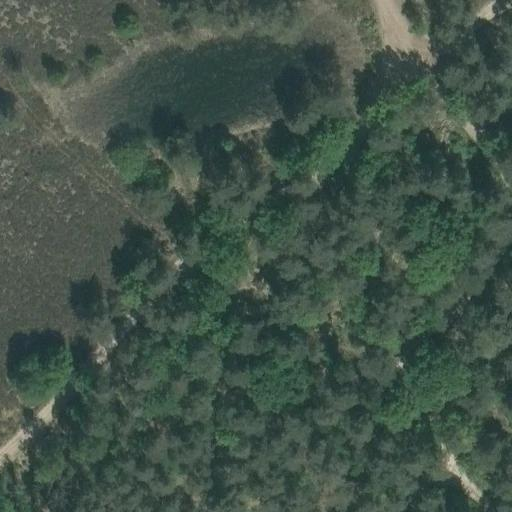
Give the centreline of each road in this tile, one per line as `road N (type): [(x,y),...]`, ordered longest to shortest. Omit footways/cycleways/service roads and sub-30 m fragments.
road 1 (track): [(414,75),(0,453)]
road 2 (track): [(196,267),(292,301),(403,388),(490,511)]
road 3 (track): [(383,0),(414,75),(511,172)]
road 4 (track): [(414,75),(485,14),(511,4)]
